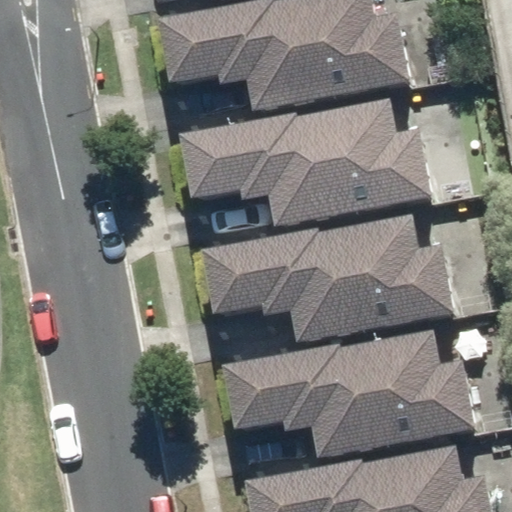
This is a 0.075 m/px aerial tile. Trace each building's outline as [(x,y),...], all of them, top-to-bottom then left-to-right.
[(257,79),(263,111),(424,82),(411,12),(387,16),(384,0),(266,0),(169,17),(182,87),(231,78),(232,83),(257,79)] [(280,194),(286,226),(445,198),(433,127),(410,131),(405,98),(313,114),(312,111),(193,132),(205,202),(254,193),(255,198),(280,194)] [(303,309),(308,341),(468,314),(455,242),(433,246),(427,213),(335,229),(335,227),(215,247),(227,317),(276,309),(277,314),(303,309)] [(323,425),(328,457),(488,429),(475,358),(453,362),(447,329),(355,345),(355,342),(235,363),(247,433),(296,424),(297,430),(323,425)] [(505,511),(499,473),(476,477),(471,445),(377,461),(376,457),(257,478),(262,511),(505,511)]
